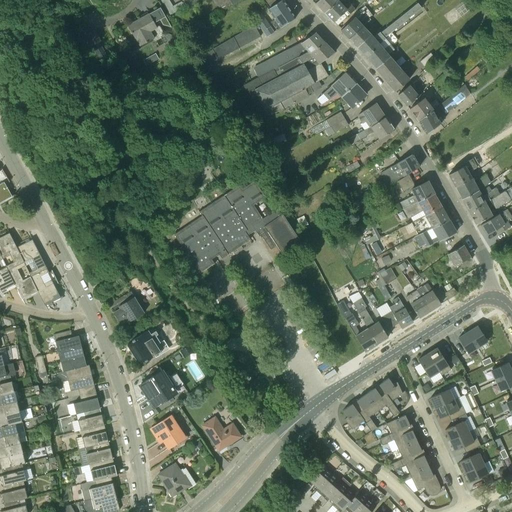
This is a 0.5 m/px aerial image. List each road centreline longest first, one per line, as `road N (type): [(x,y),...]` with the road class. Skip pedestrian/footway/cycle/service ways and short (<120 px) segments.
road 1 (tertiary): [(497,294),(402,118),(296,0)]
road 2 (tertiary): [(310,410),(497,294)]
road 3 (residential): [(144,511),(128,414),(91,311)]
road 4 (unclassified): [(419,511),(310,410)]
road 5 (tertiary): [(295,423),(196,511)]
road 6 (residential): [(466,506),(413,391)]
